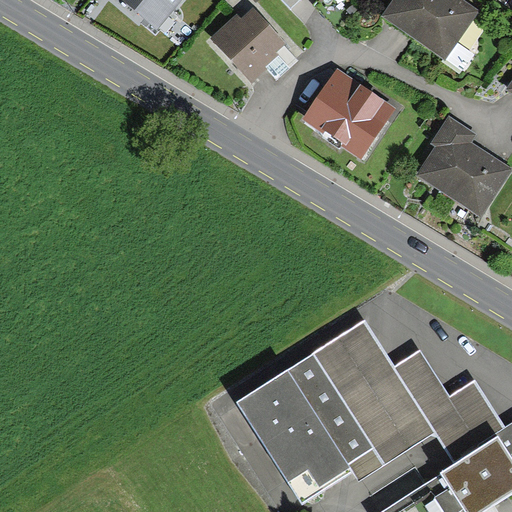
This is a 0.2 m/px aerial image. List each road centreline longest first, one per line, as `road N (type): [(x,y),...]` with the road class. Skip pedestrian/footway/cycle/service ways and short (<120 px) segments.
road 1 (residential): [(229,138),(325,34),(511,134)]
road 2 (primary): [(229,138),(511,309)]
road 3 (primary): [(0,0),(229,138)]
